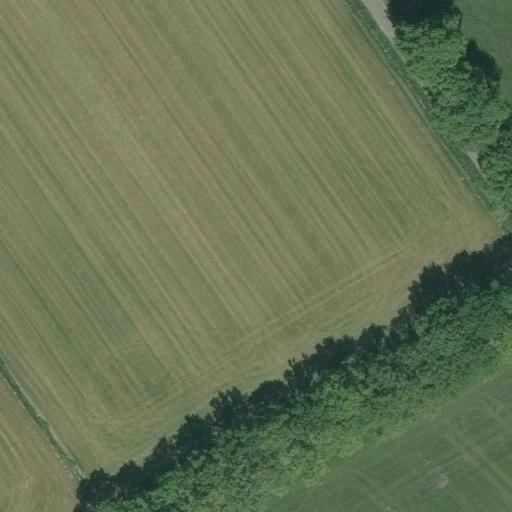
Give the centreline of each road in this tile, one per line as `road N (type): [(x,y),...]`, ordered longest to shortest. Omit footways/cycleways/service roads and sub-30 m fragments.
road 1 (tertiary): [(170,511),(511,315)]
road 2 (unclassified): [(511,218),(363,0)]
